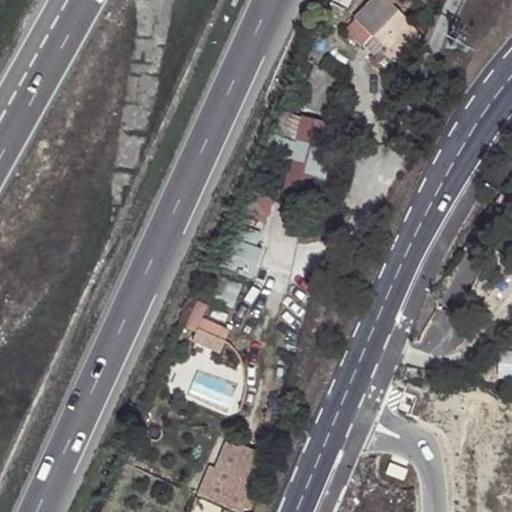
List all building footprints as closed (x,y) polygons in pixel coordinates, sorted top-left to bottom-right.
[(372,0),(354,19),(371,36),(373,34),(387,47),(411,23),(386,0),(372,0)] [(362,45),(371,36),(354,19),(345,28),(362,45)] [(411,23),(387,47),(398,57),(423,34),(411,23)] [(336,104),(343,75),(316,66),(303,91),(336,104)] [(254,511),(262,492),(255,488),(250,486),(262,456),(246,448),(224,501),(245,509),(252,511),(254,511)] [(175,472),(171,482),(179,486),(184,476),(175,472)] [(243,511),(245,509),(224,501),(224,507),(223,511),(243,511)]
